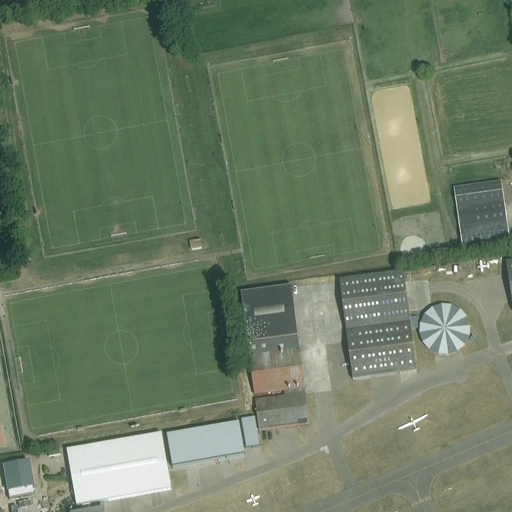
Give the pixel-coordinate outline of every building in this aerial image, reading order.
[(462,249),(509,243),(501,182),(454,188),(462,249)] [(200,240),(190,242),(192,251),(201,249),(200,240)] [(347,336),(410,327),(403,273),(339,281),(347,336)] [(250,361),(300,354),(291,287),(241,294),(250,361)] [(466,319),(460,311),(451,307),(441,306),(432,309),(424,316),(420,325),(419,335),(423,345),(429,352),(438,356),(448,357),(457,353),(465,347),(469,338),(469,328),(466,319)] [(347,336),(353,380),(417,372),(410,327),(347,336)] [(283,393),(284,397),(305,394),(300,354),(250,361),(255,397),(283,393)] [(259,432),(309,425),(305,394),(284,397),(255,401),(259,432)] [(254,418),(241,421),(246,450),(260,447),(254,418)] [(239,422),(167,436),(173,468),(245,455),(239,422)] [(171,490),(162,435),(67,452),(77,507),(171,490)] [(28,462),(3,467),(9,500),(34,496),(28,462)] [(9,511),(8,497),(0,497),(0,511),(9,511)]
